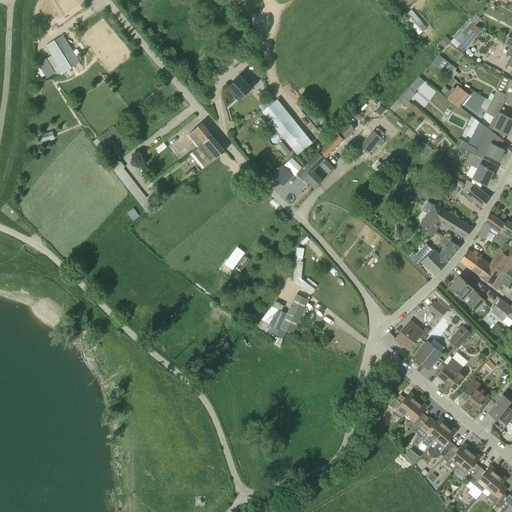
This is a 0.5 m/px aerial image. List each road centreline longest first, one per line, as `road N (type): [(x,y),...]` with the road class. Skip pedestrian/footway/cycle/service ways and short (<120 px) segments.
road 1 (unclassified): [(379,328),(339,262),(108,0)]
road 2 (unclassified): [(0,226),(41,249),(199,393),(243,500)]
road 3 (residential): [(243,500),(340,458),(374,343)]
road 4 (residential): [(379,328),(463,246),(511,156)]
road 5 (residential): [(511,460),(374,343)]
